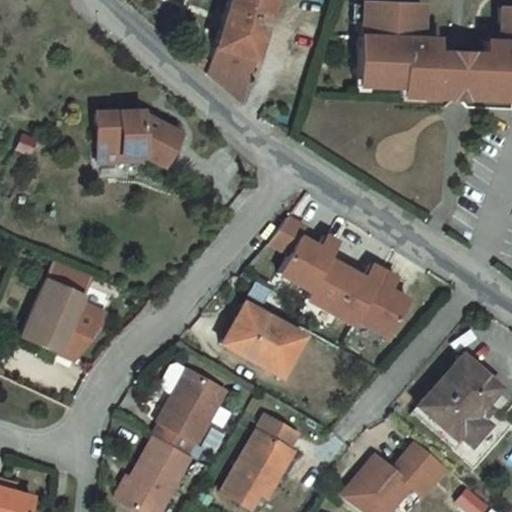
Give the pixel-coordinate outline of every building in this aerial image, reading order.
[(280,0),(242,0),(216,78),(246,101),(280,0)] [(432,18),(372,16),(372,19),(372,37),(371,50),(369,50),(367,91),(383,92),(383,101),(412,102),(428,102),(428,111),(507,113),(507,104),(511,104),(511,20),(509,21),(509,40),(508,55),(494,54),(494,68),(475,67),(474,81),(460,81),(460,67),(445,66),(445,53),(431,52),(431,37),(432,18)] [(372,19),(363,19),(363,37),(372,37),(372,19)] [(445,38),(431,37),(431,52),(445,53),(445,38)] [(509,40),(495,39),(494,54),(508,55),(509,40)] [(475,67),(460,67),(460,81),(474,81),(475,67)] [(383,92),(367,91),(367,100),(383,101),(383,92)] [(428,102),(412,102),(412,110),(428,111),(428,102)] [(144,114),(99,116),(101,150),(124,149),(125,158),(146,157),(164,166),(181,135),(144,116),(144,114)] [(124,149),(101,150),(101,165),(147,162),(146,157),(125,158),(124,149)] [(296,218),(276,240),(295,253),(282,273),(303,287),(299,292),(309,298),(333,260),(343,245),(331,238),(324,248),(307,237),(313,228),(296,218)] [(365,281),(333,260),(309,298),(353,327),(356,322),(385,276),(374,269),(365,281)] [(91,281),(54,267),(46,286),(83,301),(91,281)] [(398,285),(385,276),(356,322),(385,341),(408,306),(391,295),(398,285)] [(83,301),(46,286),(24,343),(61,358),(62,357),(81,308),(83,301)] [(285,326),(236,298),(215,339),(263,368),(285,326)] [(81,308),(62,357),(78,363),(105,335),(106,317),(81,308)] [(300,333),(285,326),(263,368),(276,374),(300,333)] [(499,391),(460,357),(410,413),(447,446),(452,440),(462,448),(483,424),(475,417),(499,391)] [(158,447),(183,462),(192,447),(197,449),(226,398),(180,371),(174,373),(165,390),(166,396),(176,401),(160,428),(165,431),(157,446),(158,447)] [(292,435),(261,419),(223,493),(250,509),(260,492),(265,496),(272,483),(268,481),(292,435)] [(377,458),(344,500),(359,511),(394,511),(412,490),(423,498),(445,469),(416,444),(394,472),(377,458)] [(166,511),(192,467),(183,462),(158,447),(122,508),(129,511),(166,511)] [(0,511),(38,511),(39,510),(2,498),(1,487),(0,486),(0,511)]
